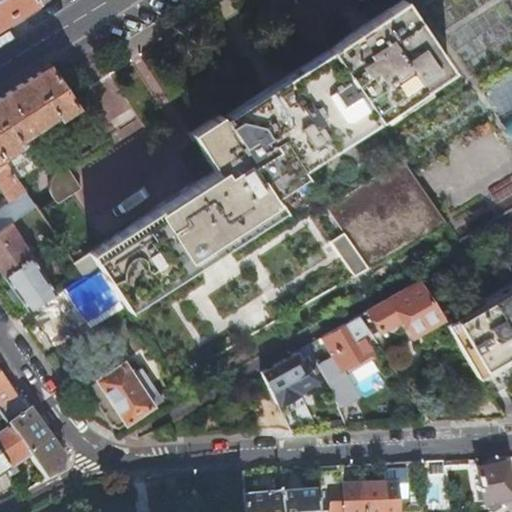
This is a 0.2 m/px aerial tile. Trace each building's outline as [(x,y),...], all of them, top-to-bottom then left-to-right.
[(0,0),(0,21),(34,0),(0,0)] [(399,0),(327,47),(329,50),(353,85),(371,112),(375,117),(447,69),(400,0),(399,0)] [(329,50),(222,119),(246,154),(275,136),(294,163),(371,112),(353,85),(329,50)] [(73,100),(70,96),(47,62),(0,92),(0,152),(1,154),(20,142),(18,139),(27,132),(29,135),(33,132),(31,130),(56,113),(58,117),(76,105),(73,100)] [(86,91),(73,100),(76,105),(84,115),(96,107),(86,91)] [(222,119),(218,112),(189,131),(213,169),(86,250),(120,301),(123,305),(170,377),(365,267),(323,207),(294,163),(275,136),(246,154),(222,119)] [(401,156),(323,207),(365,267),(446,222),(401,156)] [(0,183),(6,193),(21,183),(4,159),(0,162),(0,183)] [(54,173),(54,174),(52,181),(52,189),(53,192),(55,196),(57,201),(79,187),(79,186),(80,186),(80,185),(79,185),(79,184),(66,165),(66,164),(65,164),(64,163),(64,164),(63,164),(56,168),(56,169),(56,170),(55,170),(55,171),(55,172),(54,173)] [(0,225),(7,221),(33,202),(24,189),(0,205),(0,225)] [(30,255),(35,251),(32,247),(27,250),(7,221),(0,225),(0,271),(2,274),(30,255)] [(81,273),(71,259),(56,236),(46,243),(71,280),(81,273)] [(120,301),(86,250),(71,259),(81,273),(82,275),(87,271),(90,275),(75,285),(93,312),(109,302),(114,310),(123,305),(120,301)] [(2,274),(26,307),(54,290),(30,255),(2,274)] [(417,278),(365,308),(377,328),(398,316),(409,334),(440,316),(417,278)] [(511,284),(445,322),(487,389),(490,393),(511,380),(511,284)] [(327,385),(345,376),(342,370),(370,354),(367,349),(368,349),(362,339),(370,334),(356,313),(320,334),(332,354),(317,363),(327,385)] [(289,429),(306,428),(310,420),(296,389),(298,388),(298,386),(315,377),(305,355),(300,357),(296,348),(259,369),(274,400),(275,399),(289,429)] [(116,425),(121,421),(121,423),(161,397),(143,369),(134,375),(122,358),(93,376),(94,377),(88,381),(87,385),(88,387),(87,388),(109,423),(110,423),(111,425),(116,425)] [(0,404),(13,395),(0,376),(0,404)] [(355,393),(345,376),(327,385),(335,404),(355,393)] [(464,391),(465,418),(504,416),(490,393),(487,389),(464,391)] [(8,424),(30,456),(45,478),(57,472),(64,451),(54,436),(49,440),(44,434),(27,409),(20,413),(18,409),(21,407),(13,395),(0,404),(0,414),(7,425),(8,424)] [(24,404),(21,407),(18,409),(20,413),(27,409),(24,404)] [(0,414),(0,460),(6,471),(30,456),(8,424),(7,425),(0,414)] [(156,437),(172,436),(167,422),(153,429),(156,437)] [(49,430),(44,434),(49,440),(54,436),(49,430)] [(477,466),(483,499),(511,493),(511,492),(506,460),(477,466)] [(330,466),(317,467),(317,490),(317,511),(361,511),(361,485),(331,487),(330,466)] [(382,469),(383,484),(406,483),(406,468),(382,469)] [(407,511),(421,511),(421,482),(406,483),(383,484),(361,485),(361,511),(407,511)] [(317,511),(317,490),(280,493),(281,511),(317,511)] [(281,511),(280,493),(242,495),(243,511),(281,511)]
